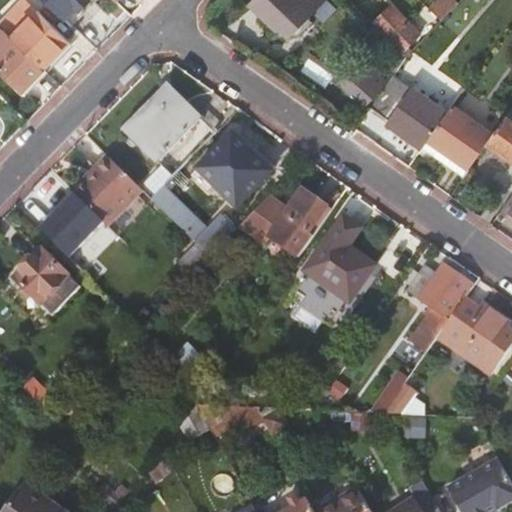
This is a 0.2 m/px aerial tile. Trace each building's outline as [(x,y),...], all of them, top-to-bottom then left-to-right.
[(59,0),(55,5),(81,31),(108,3),(113,7),(118,2),(115,0),(81,0),(81,1),(80,0),(59,0)] [(251,0),(280,28),(283,25),(305,2),(303,0),(251,0)] [(303,0),(305,2),(283,25),(293,34),(296,30),(302,32),(313,21),(310,14),(323,0),(303,0)] [(15,35),(46,66),(71,40),(40,9),(15,35)] [(375,25),(389,38),(394,34),(407,47),(418,36),(391,9),(375,25)] [(0,65),(23,89),(46,66),(15,35),(4,25),(0,29),(0,50),(4,54),(0,58),(0,65)] [(379,80),(363,64),(345,82),(361,98),(379,80)] [(418,143),(421,140),(444,107),(394,72),(370,105),(389,119),(387,121),(418,143)] [(172,176),(217,129),(171,85),(158,98),(152,92),(123,123),(120,127),(120,131),(121,136),(136,151),(142,145),(172,176)] [(498,149),(511,159),(511,97),(488,132),(483,139),(485,140),(498,149)] [(421,140),(463,168),(483,139),(488,132),(446,104),(444,107),(421,140)] [(276,169),(235,131),(201,167),(240,206),(276,169)] [(495,151),(498,149),(485,140),(483,144),(486,149),(490,152),(495,151)] [(105,220),(110,224),(144,189),(109,154),(97,167),(101,171),(79,194),(105,220)] [(74,189),(77,192),(79,194),(101,171),(97,167),(74,189)] [(511,183),(495,209),(502,214),(509,205),(511,207),(511,183)] [(302,200),(307,193),(299,187),(294,194),(302,200)] [(77,192),(42,228),(70,257),(105,220),(79,194),(77,192)] [(307,233),(326,206),(307,193),(302,200),(294,194),(283,208),(279,213),(307,233)] [(298,258),(332,211),(326,206),(307,233),(279,213),(283,208),(267,197),(241,224),(261,239),(265,234),(298,258)] [(361,230),(342,216),(304,272),(349,304),(375,266),(348,247),(361,230)] [(201,243),(211,254),(234,230),(223,220),(201,243)] [(84,287),(43,248),(15,277),(55,316),(84,287)] [(467,296),(474,287),(446,267),(440,275),(425,264),(408,288),(434,307),(413,338),(429,350),(440,335),(467,296)] [(479,305),(467,296),(440,335),(494,373),(511,344),(511,343),(504,338),(511,324),(511,321),(483,301),(479,305)] [(173,359),(188,375),(203,360),(187,343),(173,359)] [(402,388),(383,412),(404,413),(415,398),(402,388)] [(197,403),(196,405),(213,433),(229,423),(219,405),(197,403)] [(461,511),(494,511),(511,502),(511,481),(499,459),(448,487),(461,511)] [(8,511),(53,511),(59,505),(30,483),(8,511)] [(371,511),(359,492),(322,511),(371,511)] [(439,511),(429,493),(395,511),(439,511)]
